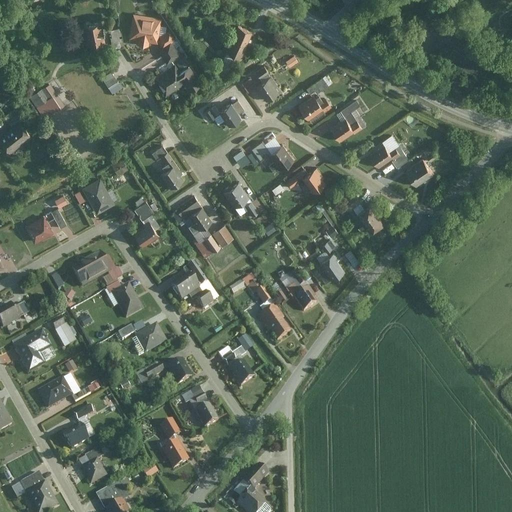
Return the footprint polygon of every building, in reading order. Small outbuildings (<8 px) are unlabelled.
[(156,43),(158,18),(130,15),(128,39),(133,40),(132,44),(147,46),(147,43),(156,43)] [(97,22),(77,25),(81,47),(101,44),(97,22)] [(249,32),(234,27),(224,55),(239,60),(249,32)] [(297,54),(289,60),(293,66),(301,60),(297,54)] [(172,66),(154,78),(164,94),(181,83),(187,93),(200,85),(188,66),(177,73),(172,66)] [(265,74),(260,66),(252,72),(257,79),(265,74)] [(109,94),(120,87),(110,71),(99,78),(109,94)] [(271,74),(253,86),(265,102),(278,93),(273,85),(276,82),(271,74)] [(332,79),(328,74),(312,86),(316,91),(332,79)] [(62,105),(49,85),(30,97),(44,117),(62,105)] [(4,91),(0,94),(0,106),(0,107),(11,99),(4,91)] [(321,109),(311,96),(296,107),(306,120),(321,109)] [(234,98),(214,112),(225,127),(237,119),(232,112),(240,107),(234,98)] [(332,108),(327,100),(318,105),(321,109),(324,113),(332,108)] [(360,106),(356,101),(346,108),(350,113),(360,106)] [(209,107),(201,112),(207,122),(215,117),(209,107)] [(14,108),(3,117),(13,128),(15,126),(23,118),(14,108)] [(349,126),(344,119),(328,132),(337,143),(353,130),(349,126)] [(363,130),(357,121),(349,126),(353,130),(355,135),(363,130)] [(0,138),(0,139),(11,153),(26,140),(15,126),(13,128),(0,138)] [(267,153),(260,142),(250,149),(257,159),(267,153)] [(293,161),(280,142),(268,151),(271,156),(264,161),(273,174),(293,161)] [(383,144),(367,156),(377,168),(392,156),(383,144)] [(396,166),(407,159),(396,144),(389,149),(395,157),(391,160),(396,166)] [(168,160),(160,146),(150,153),(154,160),(161,156),(165,162),(168,160)] [(244,149),(235,155),(239,160),(248,154),(244,149)] [(438,156),(432,150),(425,156),(431,163),(438,156)] [(413,187),(431,172),(420,159),(402,174),(413,187)] [(180,178),(170,163),(157,172),(167,187),(180,178)] [(322,178),(315,168),(299,178),(310,194),(320,187),(317,182),(322,178)] [(296,182),(291,177),(283,184),(287,189),(296,182)] [(114,204),(99,178),(82,189),(97,214),(114,204)] [(247,196),(236,182),(221,193),(232,208),(247,196)] [(217,217),(198,193),(176,210),(185,221),(195,213),(201,221),(195,225),(199,231),(217,217)] [(57,199),(62,208),(71,203),(67,194),(57,199)] [(359,203),(353,194),(342,201),(349,210),(359,203)] [(258,211),(250,200),(243,205),(251,216),(258,211)] [(366,234),(383,223),(368,200),(351,211),(366,234)] [(61,207),(54,210),(63,227),(69,224),(61,207)] [(24,228),(33,244),(52,233),(43,217),(24,228)] [(269,232),(278,229),(275,223),(267,226),(269,232)] [(135,234),(143,247),(158,238),(149,225),(135,234)] [(230,237),(221,225),(211,235),(218,245),(230,237)] [(204,240),(199,235),(192,241),(204,256),(218,245),(211,235),(204,240)] [(72,268),(83,287),(110,272),(99,252),(72,268)] [(333,254),(316,266),(327,282),(341,272),(334,262),(337,260),(333,254)] [(182,302),(201,289),(189,272),(170,286),(182,302)] [(259,294),(265,305),(273,301),(258,272),(232,286),(237,296),(251,288),(255,296),(259,294)] [(53,277),(61,289),(66,286),(59,273),(53,277)] [(144,309),(129,283),(111,293),(126,319),(144,309)] [(312,298),(305,288),(290,297),(300,313),(313,305),(309,299),(312,298)] [(0,308),(0,323),(3,329),(21,319),(12,302),(0,308)] [(283,320),(273,305),(255,317),(273,343),(287,334),(279,322),(283,320)] [(65,347),(78,342),(71,324),(58,329),(65,347)] [(134,336),(144,354),(166,342),(156,324),(134,336)] [(123,340),(137,333),(133,325),(119,332),(123,340)] [(40,331),(12,345),(28,373),(43,365),(38,356),(50,350),(40,331)] [(191,378),(180,360),(167,369),(178,386),(191,378)] [(72,372),(79,369),(75,361),(68,365),(72,372)] [(254,376),(243,362),(231,372),(242,386),(254,376)] [(38,390),(48,409),(71,396),(62,378),(38,390)] [(90,386),(93,393),(102,389),(99,382),(90,386)] [(0,433),(14,426),(0,399),(0,433)] [(218,421),(208,404),(195,411),(205,428),(218,421)] [(177,436),(169,421),(157,428),(164,442),(177,436)] [(62,433),(71,449),(86,441),(77,425),(62,433)] [(188,460),(176,440),(161,449),(172,469),(188,460)] [(98,461),(81,470),(90,485),(107,477),(98,461)] [(155,462),(144,469),(150,478),(161,471),(155,462)] [(268,476),(257,466),(241,483),(247,489),(251,493),(268,476)] [(49,511),(60,507),(47,483),(26,495),(35,511),(49,511)] [(251,493),(247,489),(233,506),(239,511),(272,511),(273,510),(251,493)] [(129,511),(122,500),(104,511),(129,511)]
